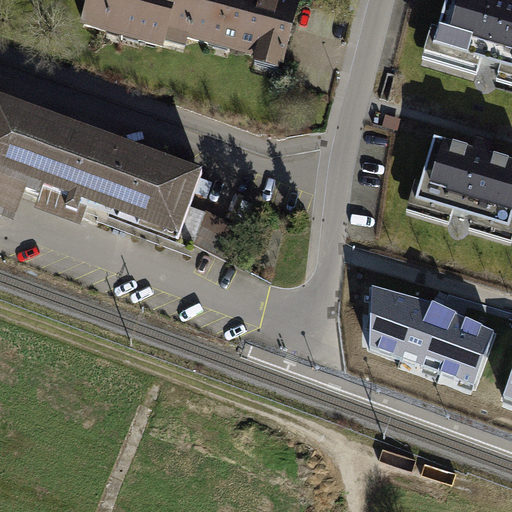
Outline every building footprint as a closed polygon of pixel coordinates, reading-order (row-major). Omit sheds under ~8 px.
[(94,0),(88,28),(169,48),(172,36),(262,58),(261,64),(292,71),(309,0),(94,0)] [(511,0),(444,0),(433,40),(511,63),(511,0)] [(0,218),(19,227),(32,191),(48,196),(42,212),(86,229),(93,211),(185,244),(212,172),(1,97),(7,79),(0,77),(0,218)] [(511,211),(511,155),(432,133),(414,196),(509,223),(511,211)] [(432,308),(370,291),(367,350),(473,390),(492,337),(432,308)] [(511,374),(503,401),(511,404),(511,374)]
